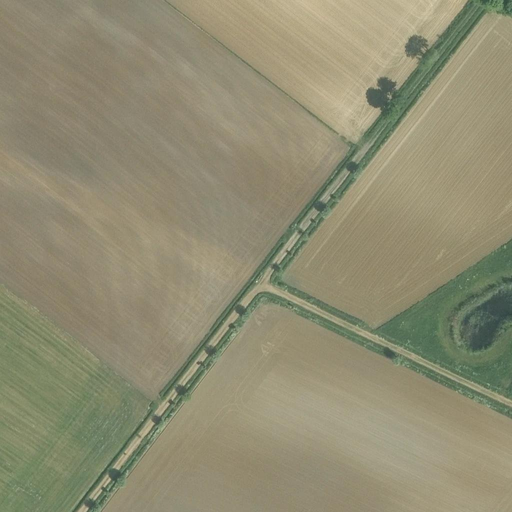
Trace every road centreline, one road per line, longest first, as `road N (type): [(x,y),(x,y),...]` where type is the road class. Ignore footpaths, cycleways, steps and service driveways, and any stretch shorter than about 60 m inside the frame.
road 1 (track): [(482,0),(262,286)]
road 2 (track): [(262,286),(85,511)]
road 3 (track): [(262,286),(511,404)]
